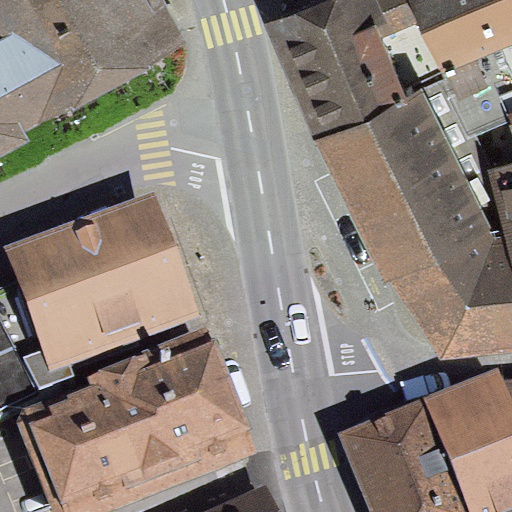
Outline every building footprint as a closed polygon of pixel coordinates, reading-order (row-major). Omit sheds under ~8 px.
[(0,0),(0,136),(189,41),(167,0),(0,0)] [(316,0),(280,14),(325,121),(438,68),(435,56),(443,51),(424,14),(381,30),(367,0),(316,0)] [(511,0),(367,0),(381,30),(424,14),(443,51),(511,22),(511,0)] [(511,108),(511,22),(443,51),(435,56),(438,68),(469,124),(511,108)] [(394,257),(444,335),(511,326),(511,232),(500,182),(469,124),(438,68),(325,121),(394,257)] [(511,179),(500,182),(511,232),(511,179)] [(159,208),(3,264),(50,394),(206,339),(159,208)] [(58,511),(144,511),(260,465),(212,350),(23,428),(58,511)] [(511,389),(497,392),(499,399),(511,427),(511,389)] [(511,511),(511,427),(499,399),(428,427),(463,511),(511,511)] [(463,511),(428,427),(358,456),(381,511),(463,511)] [(263,511),(255,492),(211,511),(263,511)]
